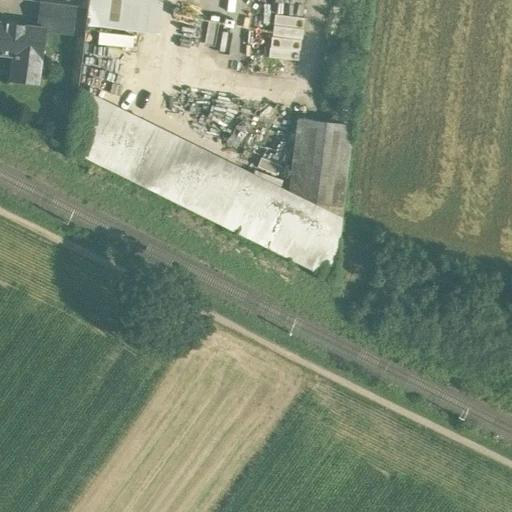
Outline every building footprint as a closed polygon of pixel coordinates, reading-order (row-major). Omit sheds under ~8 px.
[(141,0),(88,0),(85,25),(137,32),(141,0)] [(75,7),(39,2),(33,29),(42,30),(42,33),(72,35),(75,7)] [(298,61),(305,18),(274,13),(267,56),(298,61)] [(33,29),(0,25),(0,57),(9,58),(6,83),(8,84),(8,83),(16,84),(16,85),(18,85),(18,84),(22,85),(24,85),(32,86),(32,87),(34,87),(37,62),(38,62),(38,58),(41,34),(42,33),(42,30),(33,29)] [(340,239),(74,109),(69,150),(335,282),(340,239)] [(351,127),(297,119),(289,190),(341,210),(351,127)]
